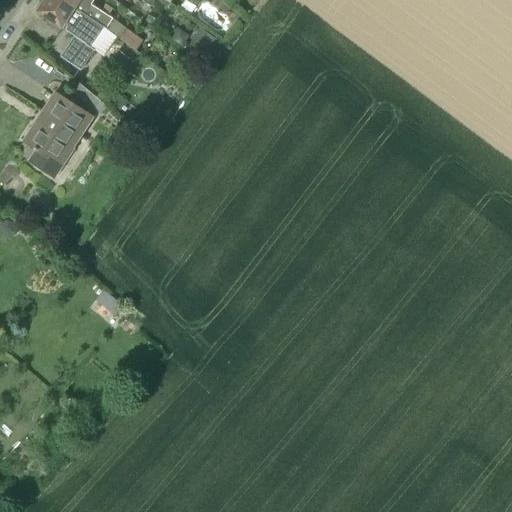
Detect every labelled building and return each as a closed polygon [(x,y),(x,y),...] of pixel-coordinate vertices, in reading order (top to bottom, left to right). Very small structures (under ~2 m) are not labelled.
[(62,0),(44,0),(37,12),(49,20),(47,23),(59,32),(61,28),(74,37),(60,56),(80,70),(94,50),(89,47),(102,28),(75,8),(62,0)] [(102,28),(104,29),(111,19),(90,4),(92,0),(62,0),(75,8),(102,28)] [(196,6),(186,0),(181,8),(191,15),(196,6)] [(125,28),(118,39),(135,50),(142,40),(125,28)] [(205,54),(214,40),(200,32),(192,45),(205,54)] [(109,103),(118,91),(107,84),(99,96),(109,103)] [(39,125),(35,123),(22,143),(36,152),(28,162),(52,178),(92,117),(71,104),(56,93),(55,92),(54,93),(58,96),(39,125)] [(14,224),(6,220),(0,223),(0,235),(7,239),(15,234),(14,224)] [(113,316),(121,307),(105,294),(97,303),(113,316)]
